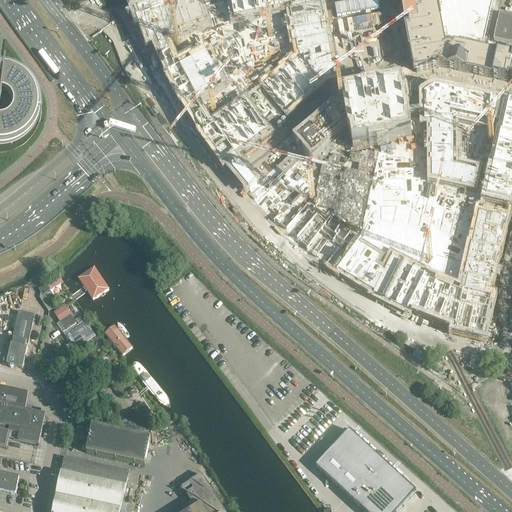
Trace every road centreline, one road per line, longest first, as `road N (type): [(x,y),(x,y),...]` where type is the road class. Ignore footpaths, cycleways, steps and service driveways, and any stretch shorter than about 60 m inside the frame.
road 1 (primary): [(123,142),(225,269),(502,511)]
road 2 (primary): [(511,491),(245,252),(136,118)]
road 3 (unknown): [(511,169),(495,166),(472,178),(449,231),(409,254),(371,302)]
road 4 (unclassified): [(38,511),(56,425),(52,406),(42,388),(0,376)]
road 5 (secondary): [(0,239),(123,142)]
road 6 (primary): [(11,0),(108,121)]
road 7 (primary): [(136,118),(48,0)]
road 8 (secondary): [(108,121),(0,213)]
road 9 (unknown): [(256,332),(332,404),(326,424)]
road 10 (unclassified): [(511,372),(505,296),(511,251)]
